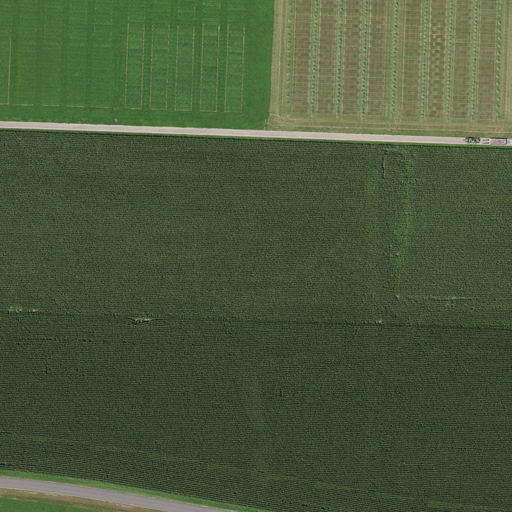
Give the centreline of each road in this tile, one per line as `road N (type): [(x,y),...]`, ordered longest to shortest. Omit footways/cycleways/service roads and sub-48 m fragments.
road 1 (track): [(0,125),(511,142)]
road 2 (unclassified): [(0,482),(198,511)]
